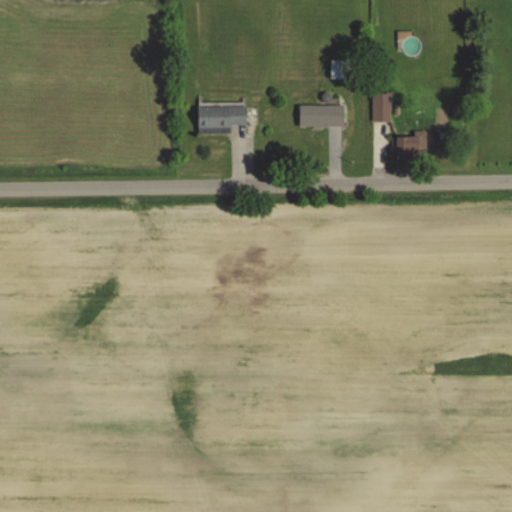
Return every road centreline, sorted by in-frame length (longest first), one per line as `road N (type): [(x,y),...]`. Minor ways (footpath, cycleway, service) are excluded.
road 1 (tertiary): [(511,181),(155,187)]
road 2 (tertiary): [(0,189),(155,187)]
